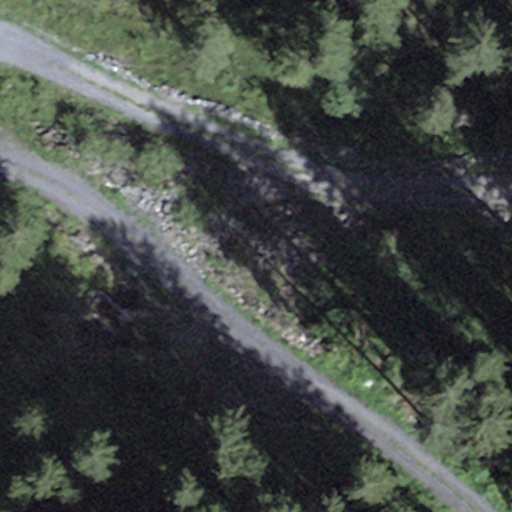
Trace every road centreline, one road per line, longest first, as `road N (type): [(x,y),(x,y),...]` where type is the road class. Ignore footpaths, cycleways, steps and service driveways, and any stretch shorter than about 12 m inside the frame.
road 1 (track): [(459,511),(298,386),(128,217),(0,146)]
road 2 (track): [(511,172),(362,175),(215,137),(0,32)]
